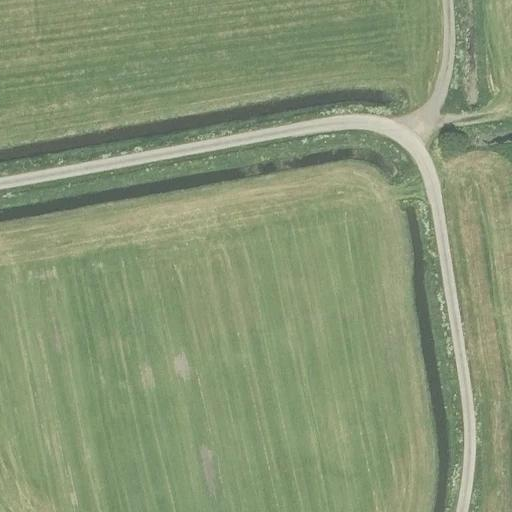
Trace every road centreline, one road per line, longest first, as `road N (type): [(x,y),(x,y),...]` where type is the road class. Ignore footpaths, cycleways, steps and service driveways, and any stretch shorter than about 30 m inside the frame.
road 1 (unclassified): [(0,184),(341,122),(377,124),(409,139),(437,204),(468,410),(461,511)]
road 2 (track): [(409,139),(439,94),(447,0)]
